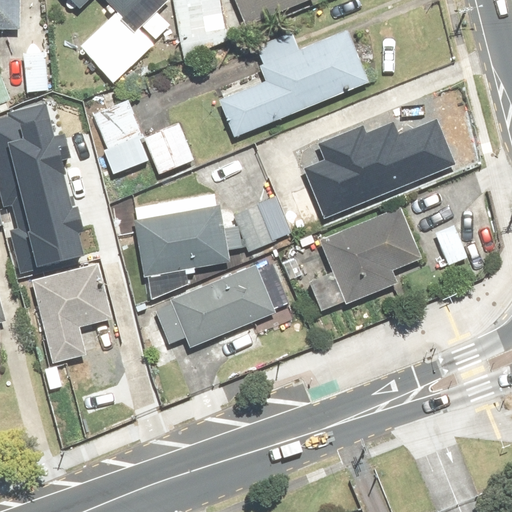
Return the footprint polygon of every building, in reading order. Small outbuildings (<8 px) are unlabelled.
[(0,0),(0,22),(16,23),(15,0),(0,0)] [(73,0),(79,5),(83,0),(107,0),(123,13),(134,0),(73,0)] [(310,0),(225,0),(234,27),(311,2),(310,0)] [(118,19),(97,40),(114,58),(136,38),(118,19)] [(224,136),(359,80),(344,20),(255,57),(260,77),(214,96),(224,136)] [(50,55),(27,56),(29,95),(52,93),(50,55)] [(0,70),(0,108),(12,105),(0,70)] [(429,97),(304,135),(327,209),(451,171),(429,97)] [(131,101),(97,115),(112,150),(106,153),(116,176),(149,162),(138,135),(144,132),(131,101)] [(20,272),(86,255),(80,229),(88,227),(83,204),(75,206),(63,160),(73,158),(67,136),(54,140),(45,107),(0,118),(0,199),(3,210),(12,207),(17,227),(9,229),(20,272)] [(196,163),(181,123),(146,137),(161,176),(196,163)] [(400,200),(320,226),(343,294),(422,268),(400,200)] [(276,201),(238,218),(254,252),(292,234),(276,201)] [(218,205),(124,210),(127,263),(220,258),(218,205)] [(483,216),(438,235),(452,269),(497,250),(483,216)] [(164,291),(186,344),(270,309),(248,256),(164,291)] [(113,322),(99,260),(31,275),(53,370),(94,361),(86,328),(113,322)]
